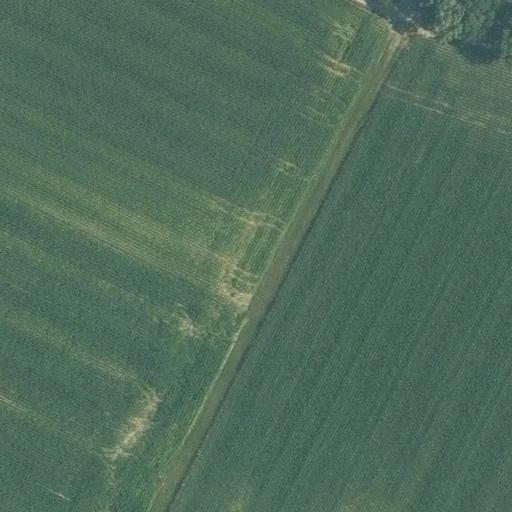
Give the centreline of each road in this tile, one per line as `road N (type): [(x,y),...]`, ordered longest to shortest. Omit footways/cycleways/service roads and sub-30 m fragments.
road 1 (track): [(418,0),(159,511)]
road 2 (track): [(388,0),(511,46)]
